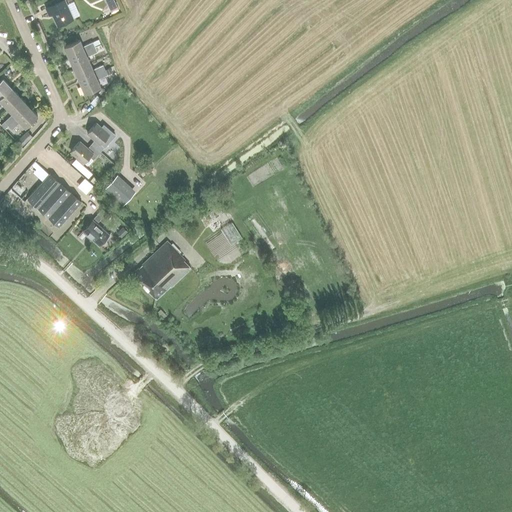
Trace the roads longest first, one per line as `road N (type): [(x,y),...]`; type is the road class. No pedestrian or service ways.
road 1 (tertiary): [(299,511),(55,278),(0,253)]
road 2 (residential): [(0,191),(63,120),(9,0)]
road 3 (track): [(174,390),(200,367),(374,312)]
